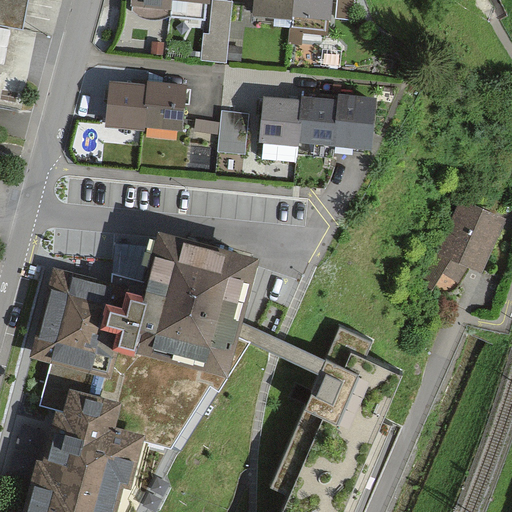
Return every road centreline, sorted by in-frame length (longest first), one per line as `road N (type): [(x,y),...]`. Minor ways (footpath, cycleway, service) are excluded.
road 1 (residential): [(0,333),(89,0)]
road 2 (residential): [(458,319),(378,511)]
